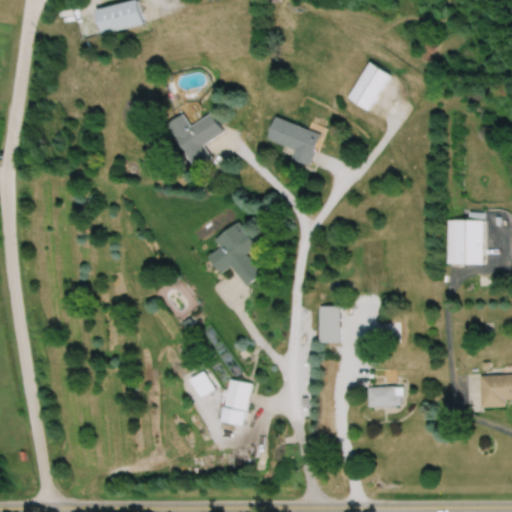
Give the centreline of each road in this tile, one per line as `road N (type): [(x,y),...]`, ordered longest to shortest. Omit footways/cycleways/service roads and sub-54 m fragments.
road 1 (residential): [(48,506),(4,206),(32,0)]
road 2 (tertiary): [(0,506),(511,505)]
road 3 (residential): [(316,506),(290,372),(297,258),(307,227),(404,112)]
